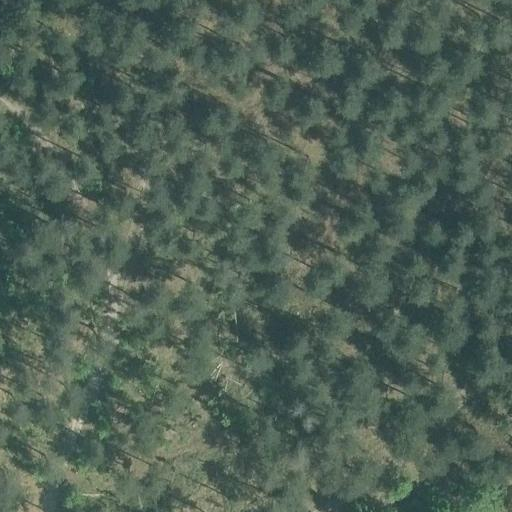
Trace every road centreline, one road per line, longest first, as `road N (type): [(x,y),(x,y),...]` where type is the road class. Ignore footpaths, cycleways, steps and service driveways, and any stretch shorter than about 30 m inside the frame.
road 1 (track): [(49,511),(109,297),(29,153),(0,125)]
road 2 (track): [(511,274),(483,193),(384,0)]
road 3 (track): [(320,511),(511,355)]
